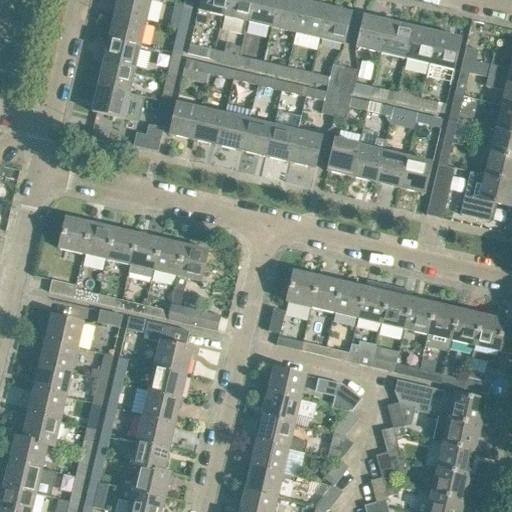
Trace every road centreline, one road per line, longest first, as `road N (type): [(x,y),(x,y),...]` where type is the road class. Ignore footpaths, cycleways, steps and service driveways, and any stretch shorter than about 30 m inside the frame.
road 1 (residential): [(203,511),(268,228)]
road 2 (residential): [(511,282),(268,228)]
road 3 (residential): [(268,228),(38,176)]
road 4 (residential): [(0,338),(38,176)]
road 5 (residential): [(50,126),(78,0)]
